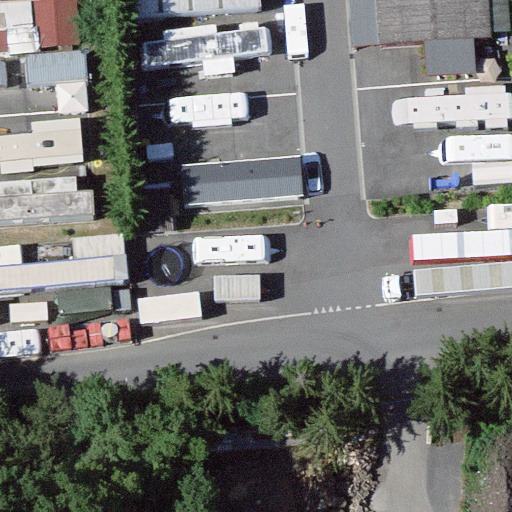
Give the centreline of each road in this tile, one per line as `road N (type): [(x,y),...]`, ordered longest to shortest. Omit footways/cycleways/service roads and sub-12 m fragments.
road 1 (unclassified): [(511,319),(0,383)]
road 2 (track): [(422,331),(400,511)]
